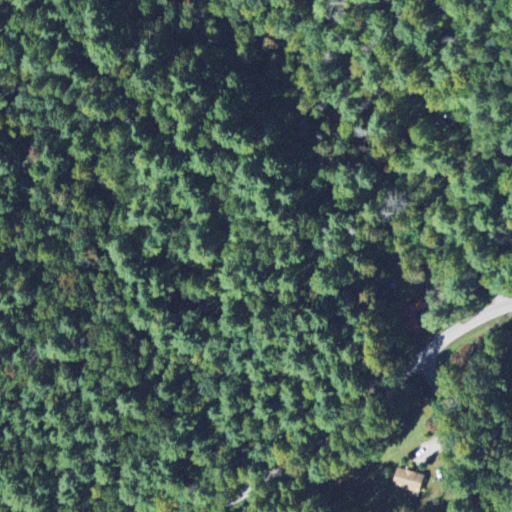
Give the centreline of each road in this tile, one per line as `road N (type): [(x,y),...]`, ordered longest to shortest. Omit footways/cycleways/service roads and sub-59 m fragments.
road 1 (residential): [(202,511),(334,443),(381,408),(401,379)]
road 2 (track): [(481,511),(423,355)]
road 3 (residential): [(401,379),(464,325),(511,303)]
